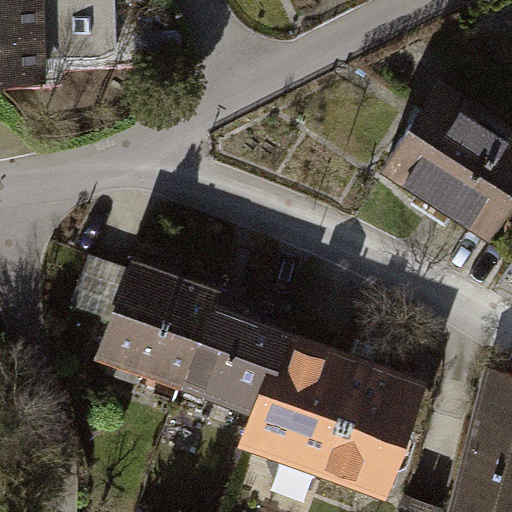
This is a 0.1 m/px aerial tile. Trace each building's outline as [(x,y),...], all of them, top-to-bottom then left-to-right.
[(0,0),(0,81),(45,80),(45,63),(98,61),(119,44),(118,0),(0,0)] [(511,218),(511,132),(440,88),(389,170),(500,238),(511,218)] [(294,313),(130,257),(95,356),(260,413),(288,331),(294,313)] [(260,413),(248,446),(326,473),(366,358),(288,331),(260,413)] [(434,381),(366,358),(326,473),(394,496),(434,381)] [(511,511),(511,376),(485,370),(449,511),(511,511)]
